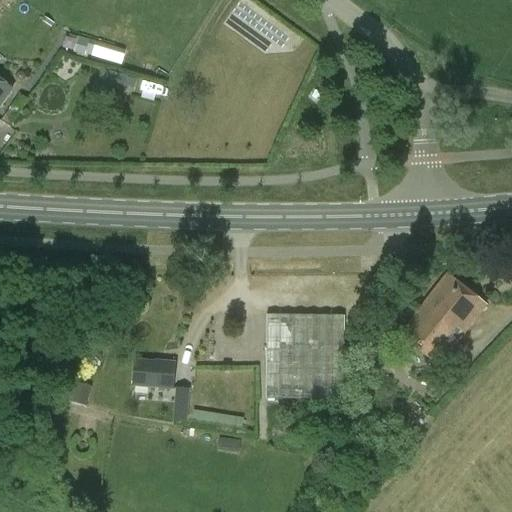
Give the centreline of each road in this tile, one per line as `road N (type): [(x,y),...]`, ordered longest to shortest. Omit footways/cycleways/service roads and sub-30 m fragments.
road 1 (primary): [(426,215),(111,215),(0,206)]
road 2 (residential): [(417,88),(402,58),(335,0)]
